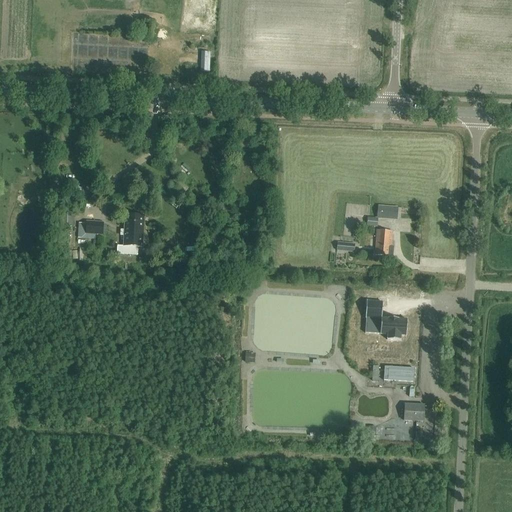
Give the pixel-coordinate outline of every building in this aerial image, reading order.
[(200,72),(209,73),(210,52),(201,52),(200,72)] [(397,219),(398,208),(378,207),(377,218),(397,219)] [(62,213),(61,226),(72,226),(72,214),(62,213)] [(142,248),(143,216),(125,216),(124,247),(142,248)] [(85,235),(81,234),(81,239),(95,240),(96,235),(103,236),(104,223),(86,222),(85,235)] [(377,231),(375,256),(392,257),(393,247),(391,247),(392,232),(377,231)] [(113,235),(109,246),(116,248),(120,238),(113,235)] [(337,243),(336,251),(352,253),(353,245),(337,243)] [(405,331),(410,332),(411,316),(387,315),(388,299),(372,298),(371,314),(370,314),(369,330),(392,331),(392,336),(405,336),(405,331)] [(255,364),(255,354),(245,354),(245,363),(255,364)] [(424,422),(424,406),(404,405),(404,421),(424,422)] [(375,437),(376,427),(369,427),(368,436),(365,436),(365,441),(376,442),(376,437),(375,437)]
